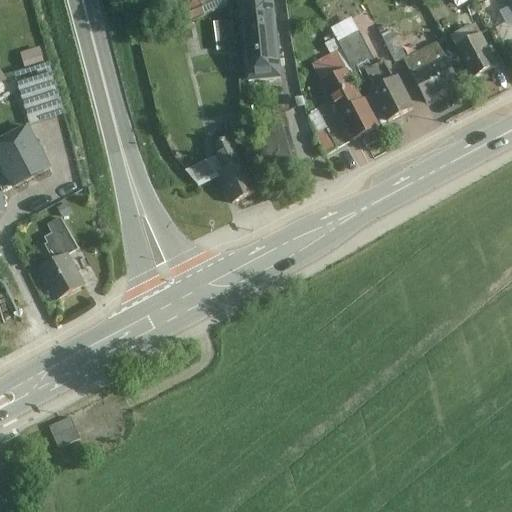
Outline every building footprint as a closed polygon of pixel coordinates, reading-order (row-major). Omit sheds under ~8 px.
[(224,5),(221,0),(182,0),(178,2),(186,21),(224,5)] [(282,75),(274,0),(239,0),(247,79),(282,75)] [(498,64),(481,33),(456,46),(473,77),(498,64)] [(461,86),(437,42),(402,60),(426,104),(461,86)] [(29,74),(17,77),(30,124),(66,114),(51,61),(48,62),(44,47),(23,53),(29,74)] [(380,127),(347,66),(320,80),(354,141),(380,127)] [(415,109),(398,75),(371,89),(388,122),(415,109)] [(25,124),(0,136),(0,164),(12,187),(48,168),(25,124)] [(301,174),(288,125),(256,134),(269,183),(301,174)] [(256,194),(224,126),(203,136),(235,203),(256,194)] [(55,260),(68,253),(78,248),(61,217),(47,225),(52,233),(44,237),(48,242),(45,244),(55,260)] [(55,260),(38,270),(56,302),(86,286),(68,253),(55,260)]
